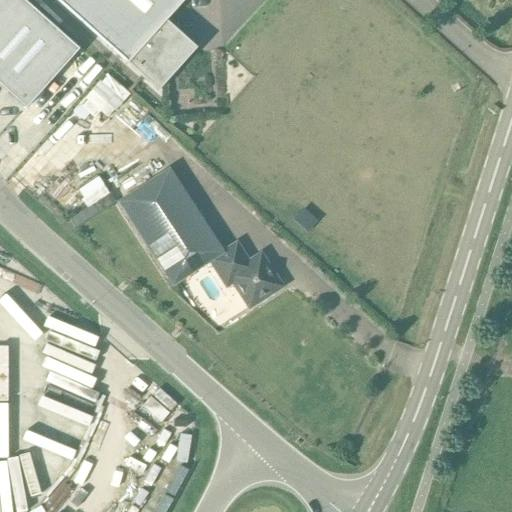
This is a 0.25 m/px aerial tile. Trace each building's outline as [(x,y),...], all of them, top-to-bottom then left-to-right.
[(0,0),(0,9),(8,0),(0,0)] [(23,0),(8,0),(0,9),(0,73),(46,21),(23,0)] [(55,0),(157,92),(196,49),(165,21),(184,0),(55,0)] [(46,21),(0,73),(0,86),(25,109),(79,49),(46,21)] [(68,180),(88,209),(113,192),(93,163),(68,180)] [(223,254),(222,253),(168,169),(117,202),(172,287),(210,262),(223,254)] [(235,244),(222,253),(223,254),(210,262),(226,287),(232,283),(248,308),(281,287),(260,255),(248,263),(235,244)]
